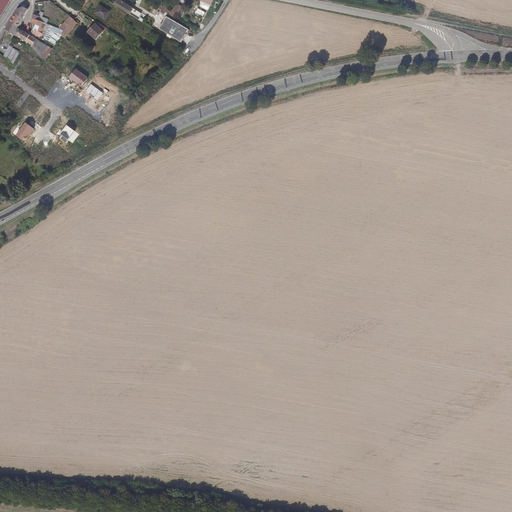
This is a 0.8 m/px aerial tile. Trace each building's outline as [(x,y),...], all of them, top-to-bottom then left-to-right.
[(0,0),(0,15),(9,0),(0,0)] [(120,1),(117,6),(135,17),(136,14),(134,13),(136,10),(120,1)] [(159,3),(157,7),(165,12),(167,8),(159,3)] [(169,15),(175,18),(182,8),(176,4),(169,15)] [(24,7),(23,6),(17,9),(14,14),(22,18),(28,7),(25,6),(24,7)] [(95,13),(104,20),(109,13),(101,6),(95,13)] [(40,14),(33,11),(32,17),(37,20),(39,17),(40,14)] [(22,18),(14,14),(10,21),(17,26),(22,18)] [(63,31),(75,18),(70,14),(57,28),(63,31)] [(30,23),(35,26),(44,31),(45,28),(48,25),(37,20),(32,17),(30,23)] [(59,35),(60,36),(62,37),(77,20),(75,18),(63,31),(59,35)] [(183,42),(190,31),(167,18),(161,30),(183,42)] [(6,28),(16,35),(20,29),(17,27),(17,26),(10,21),(6,28)] [(45,28),(59,35),(63,31),(57,28),(50,25),(48,25),(45,28)] [(30,33),(38,38),(39,36),(44,31),(35,26),(30,33)] [(95,42),(103,33),(94,26),(86,34),(95,42)] [(20,29),(16,35),(31,45),(35,39),(20,29)] [(59,46),(73,57),(77,52),(62,41),(59,46)] [(13,64),(19,51),(15,50),(12,56),(7,51),(3,56),(13,64)] [(73,59),(88,73),(94,67),(79,53),(73,59)] [(65,66),(81,80),(87,75),(71,60),(65,66)]
